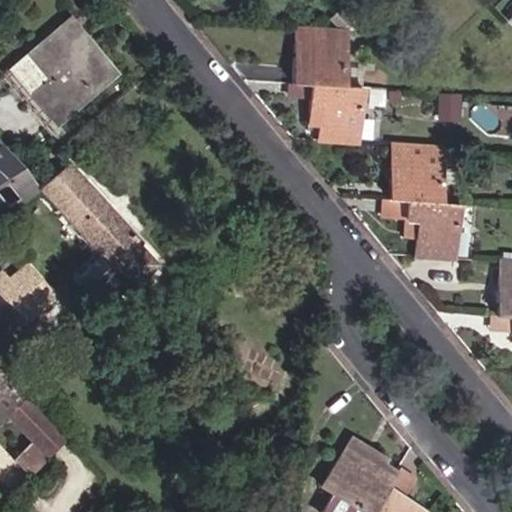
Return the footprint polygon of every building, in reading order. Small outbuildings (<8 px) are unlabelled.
[(125,75),(75,16),(29,54),(51,79),(33,96),(62,130),(125,75)] [(362,92),(335,90),(339,38),(293,34),(289,88),(308,89),(306,110),(321,111),(319,143),(358,146),(362,92)] [(461,206),(433,204),(436,150),(387,146),(383,202),(406,204),(405,225),(421,226),(418,260),(457,263),(461,206)] [(6,147),(0,149),(0,217),(46,189),(6,147)] [(146,234),(76,161),(46,189),(111,264),(146,234)] [(31,258),(0,283),(0,288),(29,324),(61,293),(31,258)] [(511,260),(503,259),(498,316),(511,317),(511,260)] [(0,406),(11,397),(0,385),(0,406)] [(412,511),(374,487),(382,475),(340,448),(313,487),(323,495),(312,509),(316,511),(412,511)]
